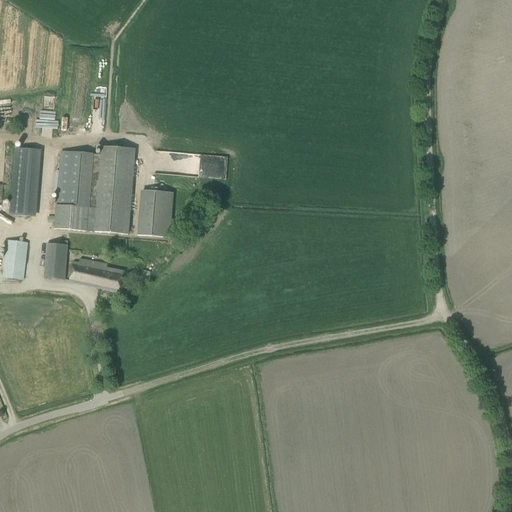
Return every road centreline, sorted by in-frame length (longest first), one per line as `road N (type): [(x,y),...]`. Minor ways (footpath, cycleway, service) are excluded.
road 1 (track): [(442,0),(422,89),(436,318),(502,430),(500,511)]
road 2 (track): [(436,318),(270,351),(123,396)]
road 3 (track): [(100,123),(113,35),(142,0)]
road 4 (unclassified): [(0,438),(123,396)]
